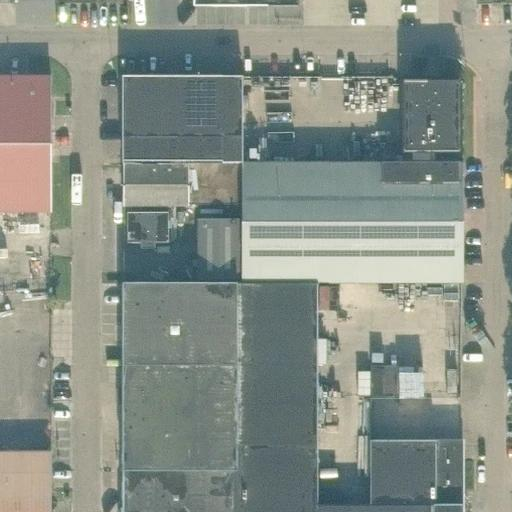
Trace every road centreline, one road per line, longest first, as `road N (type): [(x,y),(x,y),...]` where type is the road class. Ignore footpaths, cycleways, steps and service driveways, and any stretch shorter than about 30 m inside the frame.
road 1 (unclassified): [(499,511),(498,40),(87,41)]
road 2 (unclassified): [(87,511),(87,41)]
